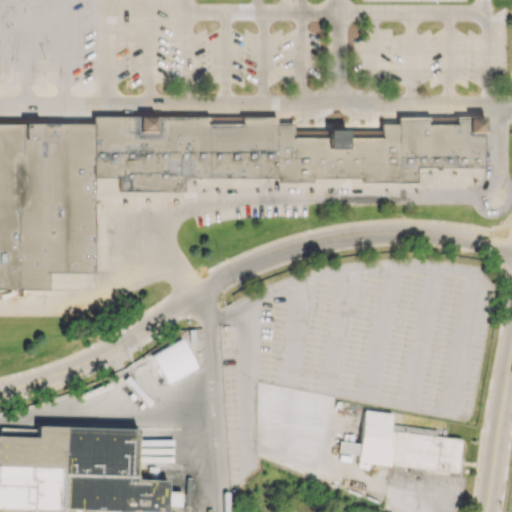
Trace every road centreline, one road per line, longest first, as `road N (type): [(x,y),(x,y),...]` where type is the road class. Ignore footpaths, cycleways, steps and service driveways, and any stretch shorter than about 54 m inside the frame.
road 1 (tertiary): [(511,244),(432,233),(310,244),(232,273),(93,360),(0,390)]
road 2 (tertiary): [(511,356),(488,511)]
